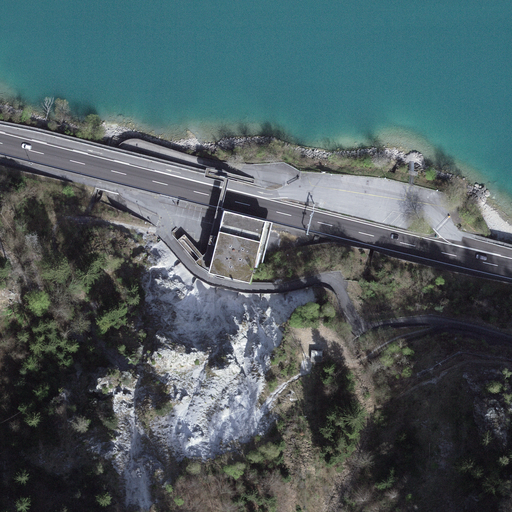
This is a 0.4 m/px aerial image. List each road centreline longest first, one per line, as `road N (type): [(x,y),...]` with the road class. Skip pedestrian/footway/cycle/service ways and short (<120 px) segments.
road 1 (motorway): [(501,267),(155,181)]
road 2 (motorway): [(155,181),(0,142)]
road 3 (track): [(311,336),(337,359),(357,362),(448,321)]
road 4 (motorway): [(286,193),(155,181)]
